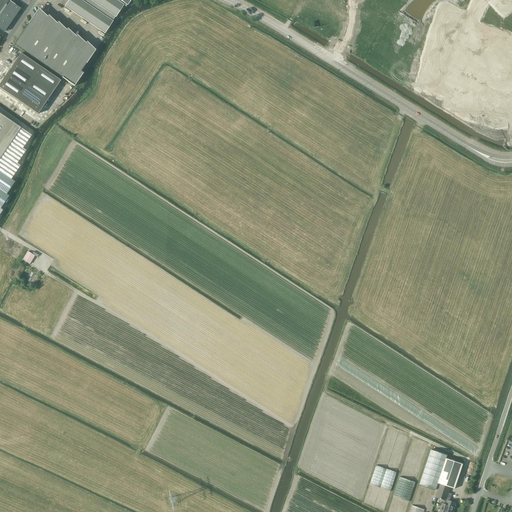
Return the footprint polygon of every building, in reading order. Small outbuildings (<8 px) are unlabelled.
[(0,0),(0,28),(4,31),(20,9),(21,8),(9,0),(0,0)] [(116,17),(124,5),(126,7),(130,0),(68,0),(65,6),(105,33),(113,21),(112,21),(115,17),(116,17)] [(47,17),(37,10),(15,43),(14,44),(24,51),(47,17)] [(33,58),(57,24),(47,17),(24,51),(33,58)] [(43,64),(66,30),(57,24),(33,58),(43,64)] [(66,30),(43,64),(52,71),(76,37),(66,30)] [(52,71),(62,78),(86,43),(76,37),(52,71)] [(86,43),(62,78),(74,86),(83,73),(81,71),(95,50),(86,43)] [(21,53),(13,64),(33,78),(41,67),(21,53)] [(13,64),(5,75),(25,89),(33,78),(13,64)] [(61,81),(41,67),(33,78),(53,92),(61,81)] [(0,83),(0,88),(18,100),(25,89),(5,75),(0,83)] [(33,78),(25,89),(45,103),(53,92),(33,78)] [(25,89),(18,100),(38,114),(45,103),(25,89)] [(0,213),(3,210),(0,208),(9,196),(6,194),(15,182),(11,179),(20,166),(17,163),(26,151),(22,148),(31,135),(0,113),(0,213)] [(35,256),(28,251),(23,260),(29,264),(35,256)] [(388,427),(382,447),(404,453),(409,433),(388,427)] [(412,438),(406,458),(422,463),(428,443),(412,438)] [(431,449),(419,484),(436,490),(448,455),(431,449)] [(441,485),(436,497),(444,500),(443,503),(442,503),(438,511),(451,511),(455,503),(449,500),(450,497),(450,498),(452,494),(448,493),(450,488),(450,487),(455,489),(464,465),(448,459),(439,483),(441,484),(441,485)] [(421,504),(420,508),(425,509),(431,490),(422,487),(419,495),(416,494),(414,502),(421,504)]
